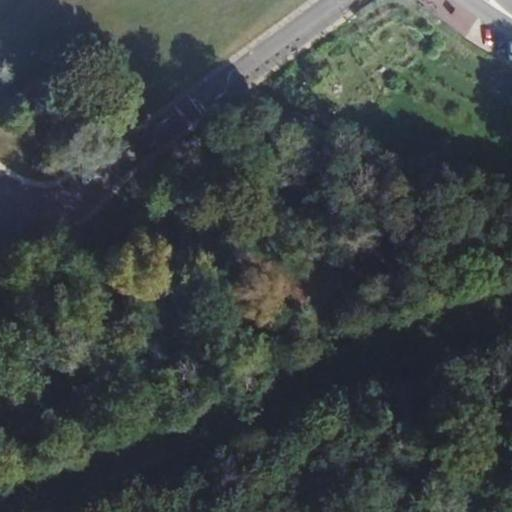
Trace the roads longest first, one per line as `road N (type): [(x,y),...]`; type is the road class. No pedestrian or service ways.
road 1 (track): [(28,511),(511,307)]
road 2 (unclassified): [(0,245),(344,0)]
